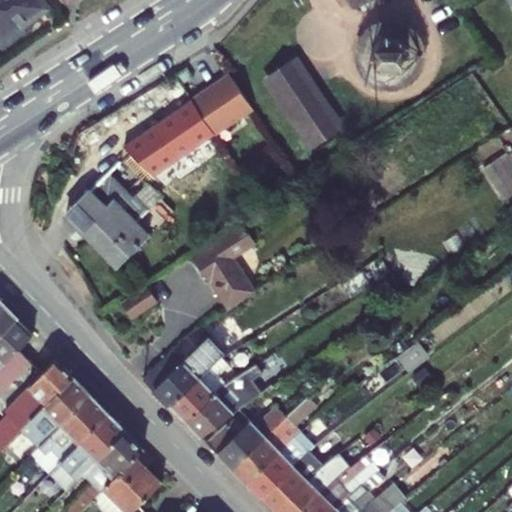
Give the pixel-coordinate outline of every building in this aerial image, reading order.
[(53,5),(49,0),(0,0),(0,27),(10,42),(30,27),(28,24),(53,5)] [(300,29),(325,43),(335,23),(310,10),(300,29)] [(421,56),(421,52),(421,47),(420,43),(417,39),(415,35),(411,32),(407,30),(403,29),(398,29),(394,29),(389,30),(386,32),(382,35),(379,39),(377,43),(376,46),(375,52),(376,56),(377,60),(379,64),(382,68),(385,71),(389,73),(393,74),(398,75),(403,74),(407,73),(411,71),(414,68),(418,64),(420,60),(421,56)] [(196,62),(212,87),(239,70),(223,45),(196,62)] [(275,81),(322,152),(355,130),(308,59),(275,81)] [(511,148),(488,161),(505,193),(511,188),(511,148)] [(118,169),(75,210),(126,264),(158,233),(146,220),(159,207),(145,192),(142,194),(118,169)] [(236,305),(264,287),(244,255),(265,242),(252,222),(200,255),(217,281),(220,279),(236,305)] [(376,232),(357,246),(373,269),(392,255),(376,232)] [(165,300),(155,284),(129,301),(139,317),(165,300)] [(1,293),(0,294),(0,338),(22,315),(1,293)] [(0,375),(25,347),(39,333),(22,315),(0,338),(0,375)] [(205,344),(211,340),(207,335),(203,338),(197,331),(191,335),(152,373),(164,386),(205,344)] [(228,358),(211,340),(205,344),(164,386),(181,403),(224,360),(228,358)] [(25,347),(0,375),(0,376),(10,386),(36,358),(25,347)] [(436,361),(424,347),(408,359),(420,374),(436,361)] [(239,351),(228,358),(224,360),(181,403),(196,419),(225,390),(218,382),(232,369),(244,359),(239,351)] [(0,452),(36,416),(79,374),(61,356),(18,398),(27,407),(0,434),(0,452)] [(240,377),(225,390),(196,419),(209,433),(273,390),(259,377),(269,370),(262,362),(240,377)] [(96,392),(79,374),(36,416),(53,434),(96,392)] [(314,386),(320,394),(329,388),(322,380),(314,386)] [(113,409),(96,392),(53,434),(44,443),(62,461),(113,409)] [(246,431),(237,421),(217,440),(242,466),(274,434),(280,428),(285,423),(294,414),(286,404),(265,423),(259,418),(246,431)] [(62,461),(79,479),(131,428),(113,409),(62,461)] [(292,431),(285,423),(280,428),(287,436),(292,431)] [(131,428),(79,479),(73,485),(82,495),(70,507),(74,511),(83,511),(101,495),(150,447),(131,428)] [(258,482),(290,450),(274,434),(242,466),(257,481),(258,482)] [(258,482),(271,495),(319,450),(306,436),(305,436),(290,450),(258,482)] [(150,447),(101,495),(117,511),(136,511),(168,480),(153,465),(160,457),(150,447)] [(319,450),(271,495),(286,510),(329,468),(333,465),(319,450)] [(339,511),(356,496),(360,492),(353,485),(381,461),(376,455),(342,483),(332,492),(311,511),(339,511)] [(335,475),(329,468),(286,510),(287,511),(311,511),(332,492),(324,485),(335,475)] [(394,485),(384,473),(370,484),(380,496),(394,485)] [(398,511),(417,497),(407,486),(376,511),(371,511),(369,511),(398,511)] [(362,502),(356,496),(339,511),(352,511),(362,502)]
